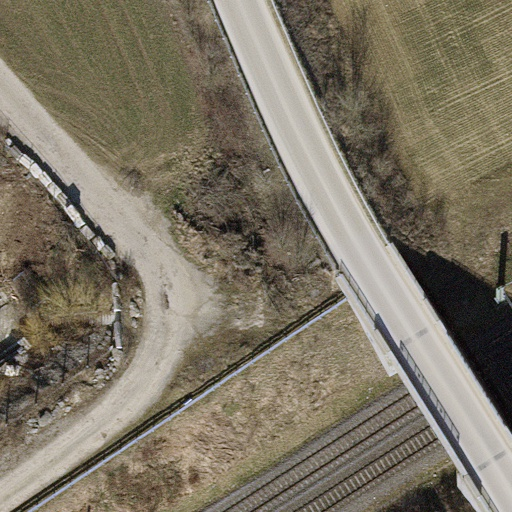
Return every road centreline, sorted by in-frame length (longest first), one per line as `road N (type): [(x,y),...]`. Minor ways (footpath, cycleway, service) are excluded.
road 1 (track): [(245,0),(360,255),(511,494)]
road 2 (track): [(0,498),(136,396),(166,334),(167,273),(0,78)]
road 3 (track): [(167,273),(337,209)]
